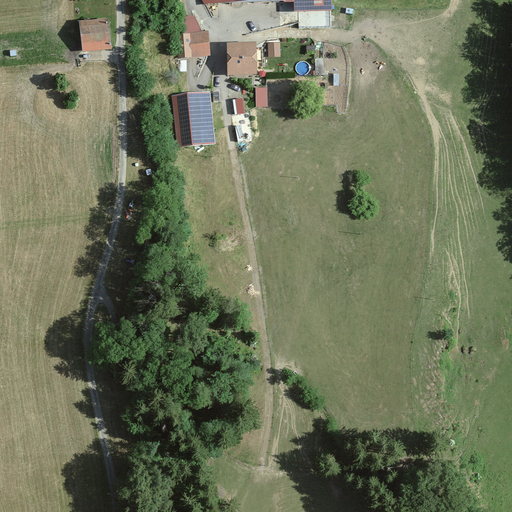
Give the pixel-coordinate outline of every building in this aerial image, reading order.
[(204,0),(205,0),(236,0),(276,0),(289,13),(291,14),(336,12),(335,0),(204,0)] [(107,19),(80,22),(83,49),(110,46),(107,19)] [(261,22),(246,23),(246,32),(262,31),(261,22)] [(210,56),(209,30),(176,32),(177,57),(210,56)] [(269,43),(269,57),(282,56),(281,43),(269,43)] [(260,49),(229,48),(228,79),(259,80),(260,49)] [(268,87),(256,87),(257,108),(269,107),(268,87)] [(210,94),(173,96),(176,147),(213,145),(210,94)]
